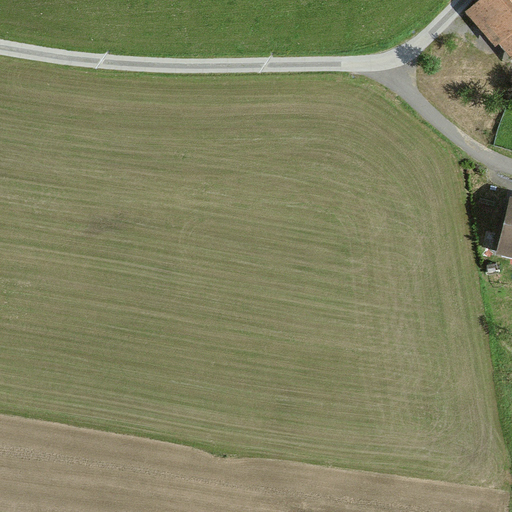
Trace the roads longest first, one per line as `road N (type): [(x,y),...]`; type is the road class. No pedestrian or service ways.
road 1 (track): [(390,60),(116,64),(0,47)]
road 2 (track): [(390,60),(404,95),(460,143),(511,165)]
